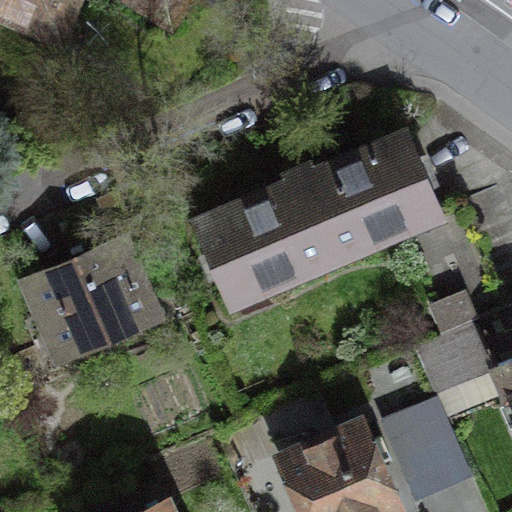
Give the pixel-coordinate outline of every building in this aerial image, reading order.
[(140,0),(169,17),(179,0),(0,0),(0,9),(57,34),(71,0),(140,0)] [(438,208),(406,133),(336,163),(334,159),(312,169),(310,163),(286,173),(289,178),(265,188),(267,192),(197,221),(229,297),(389,229),(438,208)] [(460,199),(438,208),(389,229),(395,244),(407,238),(446,328),(468,319),(505,303),(460,199)] [(128,263),(117,238),(30,275),(63,353),(151,316),(135,279),(147,274),(140,258),(128,263)] [(488,366),(468,319),(446,328),(415,342),(435,389),(488,366)] [(511,354),(498,361),(511,394),(511,354)] [(471,471),(436,392),(379,417),(413,496),(471,471)] [(360,419),(282,453),(307,511),(372,511),(396,502),(360,419)]
